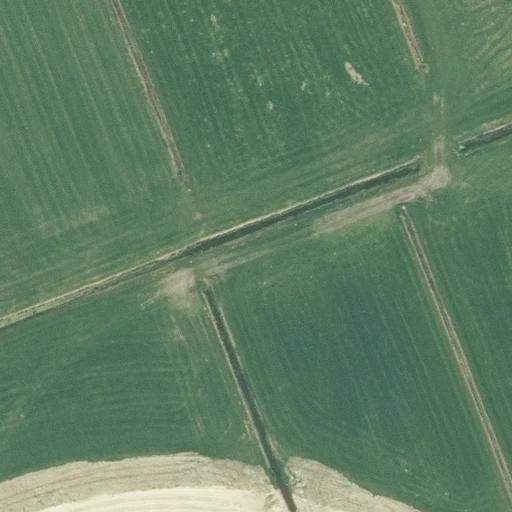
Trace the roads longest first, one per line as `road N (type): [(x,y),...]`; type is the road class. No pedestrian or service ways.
road 1 (residential): [(331,511),(374,298),(411,291),(511,307)]
road 2 (residential): [(276,511),(191,502),(119,509)]
road 3 (residential): [(107,381),(119,509)]
